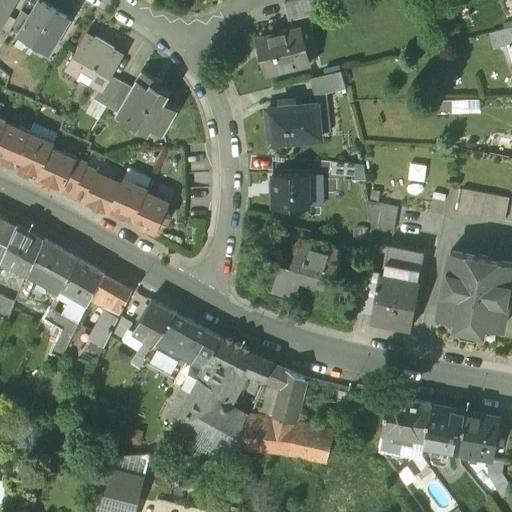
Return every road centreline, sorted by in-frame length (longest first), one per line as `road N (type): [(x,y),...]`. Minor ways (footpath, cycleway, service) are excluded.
road 1 (tertiary): [(194,297),(312,349),(511,391)]
road 2 (residential): [(194,297),(228,238),(232,179),(223,119),(189,38)]
road 3 (tertiary): [(0,192),(194,297)]
